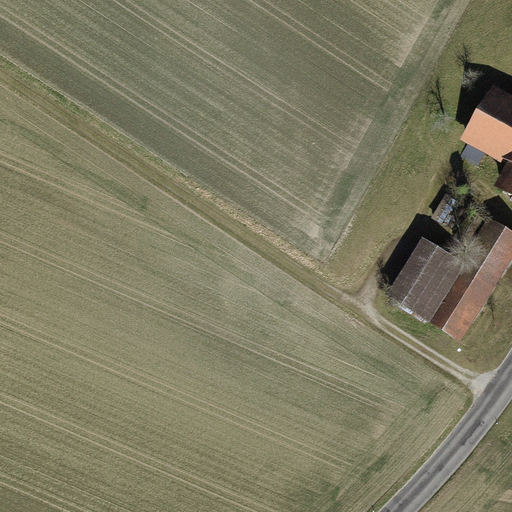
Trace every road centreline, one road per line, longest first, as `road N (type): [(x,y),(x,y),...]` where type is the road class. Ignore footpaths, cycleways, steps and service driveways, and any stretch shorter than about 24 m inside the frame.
road 1 (track): [(0,76),(497,399)]
road 2 (tertiary): [(511,377),(399,511)]
